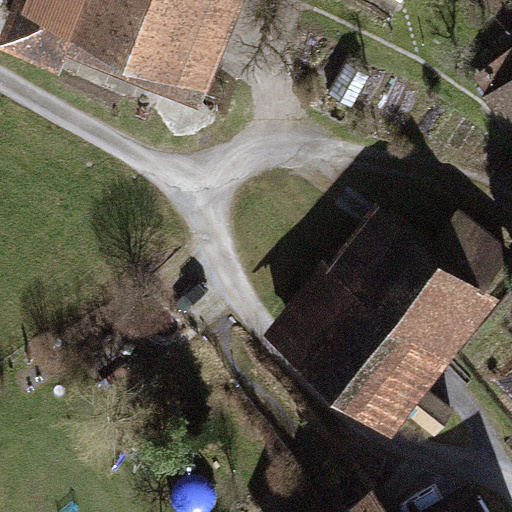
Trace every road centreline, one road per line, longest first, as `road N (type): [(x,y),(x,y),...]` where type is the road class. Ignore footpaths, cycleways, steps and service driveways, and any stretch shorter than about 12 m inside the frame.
road 1 (track): [(195,185),(252,317),(376,433),(500,475),(511,488)]
road 2 (track): [(511,205),(488,185),(258,138)]
road 3 (track): [(0,76),(195,185)]
road 4 (track): [(195,185),(258,138),(280,0)]
